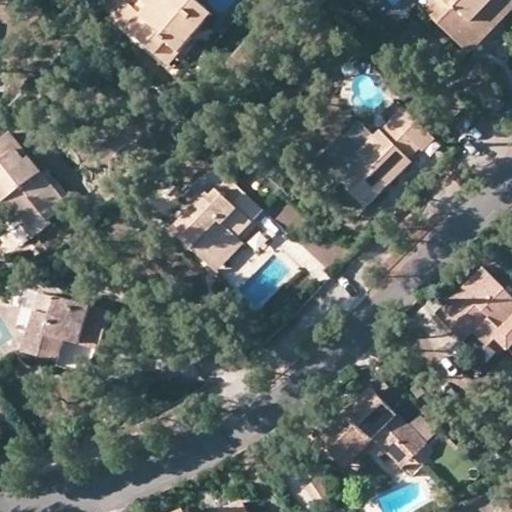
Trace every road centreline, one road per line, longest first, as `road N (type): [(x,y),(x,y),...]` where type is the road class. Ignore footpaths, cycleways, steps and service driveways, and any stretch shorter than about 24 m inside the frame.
road 1 (residential): [(511,181),(361,334),(239,431),(109,492),(0,509)]
road 2 (unknown): [(0,475),(79,467),(139,446),(239,381)]
